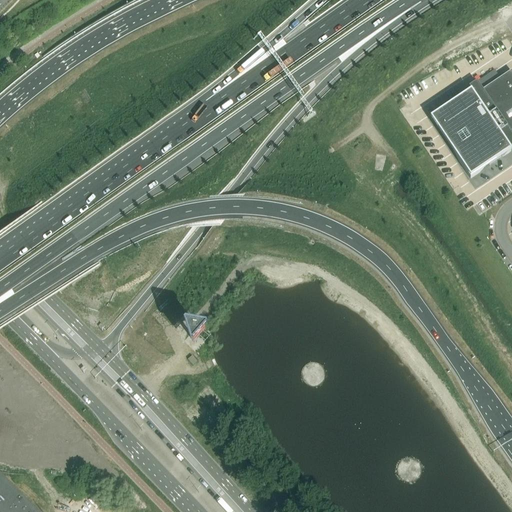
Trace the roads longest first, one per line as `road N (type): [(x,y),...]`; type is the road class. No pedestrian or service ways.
road 1 (trunk): [(0,302),(150,220),(216,206),(288,212),(333,228),(392,270),(511,436)]
road 2 (trunk): [(0,289),(409,0)]
road 3 (trunk): [(102,352),(288,118),(413,0)]
road 4 (trunk): [(0,306),(198,511)]
road 5 (trunk): [(206,114),(0,260)]
road 6 (trunk): [(190,0),(114,34),(0,112)]
road 7 (trunk): [(250,511),(102,352)]
road 8 (trunk): [(367,0),(206,114)]
road 9 (trunk): [(325,0),(206,114)]
road 10 (trunk): [(102,352),(0,249)]
road 11 (trunk): [(0,291),(63,354),(102,352)]
